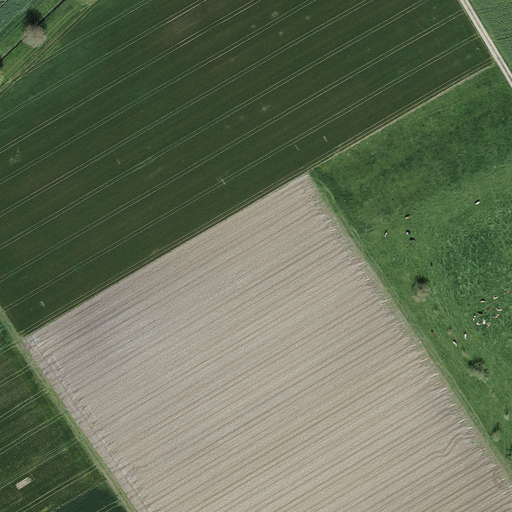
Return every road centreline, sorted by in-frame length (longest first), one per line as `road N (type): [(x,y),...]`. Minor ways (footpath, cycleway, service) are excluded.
road 1 (track): [(511,473),(315,176)]
road 2 (track): [(0,311),(134,511)]
